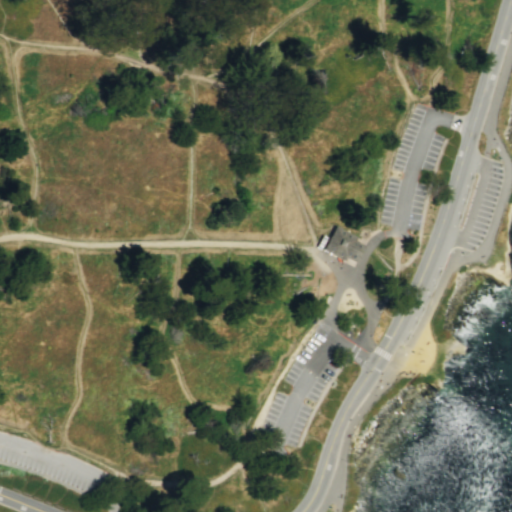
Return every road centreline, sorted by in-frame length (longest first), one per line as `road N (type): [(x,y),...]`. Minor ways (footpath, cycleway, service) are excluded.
road 1 (tertiary): [(510,0),(425,274),(337,426),(303,511)]
road 2 (track): [(0,237),(100,246),(279,245),(315,253)]
road 3 (track): [(121,474),(218,480),(268,447)]
